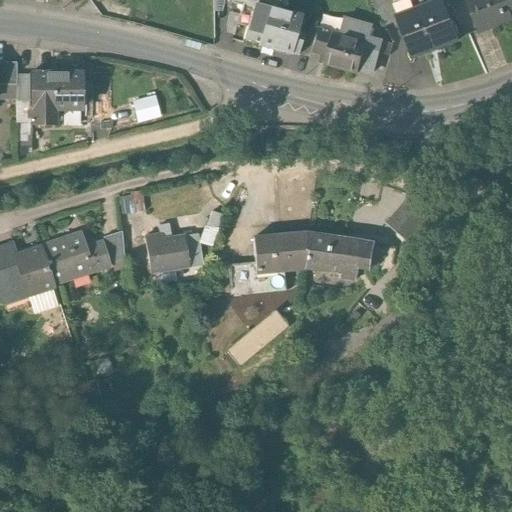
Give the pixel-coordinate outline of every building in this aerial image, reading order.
[(511,0),(466,0),(467,1),(478,29),(479,32),(511,19),(511,0)] [(442,1),(397,19),(413,59),(458,42),(442,1)] [(452,6),(463,35),(478,29),(467,1),(452,6)] [(312,18),(260,5),(251,41),(302,54),(312,18)] [(383,37),(335,25),(327,56),(375,68),(383,37)] [(0,99),(17,99),(17,72),(17,61),(0,60),(0,99)] [(81,71),(31,72),(31,100),(31,102),(35,102),(35,124),(55,123),(55,109),(82,109),(81,71)] [(17,100),(31,100),(31,72),(17,72),(17,99),(17,100)] [(161,113),(156,96),(136,102),(141,119),(161,113)] [(116,195),(117,208),(137,207),(137,193),(116,195)] [(122,231),(100,238),(109,264),(111,272),(125,267),(122,231)] [(79,233),(41,246),(53,283),(91,270),(83,244),(79,233)] [(161,234),(147,237),(150,255),(152,271),(186,265),(181,235),(161,238),(161,234)] [(284,269),(308,268),(306,234),(254,237),(257,265),(257,271),(284,269)] [(365,245),(306,234),(308,268),(357,279),(365,245)] [(186,265),(201,265),(196,235),(181,235),(186,265)] [(100,238),(83,244),(91,270),(109,264),(100,238)] [(27,299),(25,292),(13,255),(9,245),(0,248),(0,296),(6,305),(27,299)] [(25,292),(53,283),(41,246),(13,255),(25,292)] [(140,285),(154,282),(152,271),(150,255),(136,257),(140,285)] [(287,292),(284,269),(257,271),(257,265),(230,267),(233,297),(287,292)] [(273,309),(224,350),(239,367),(288,326),(273,309)]
